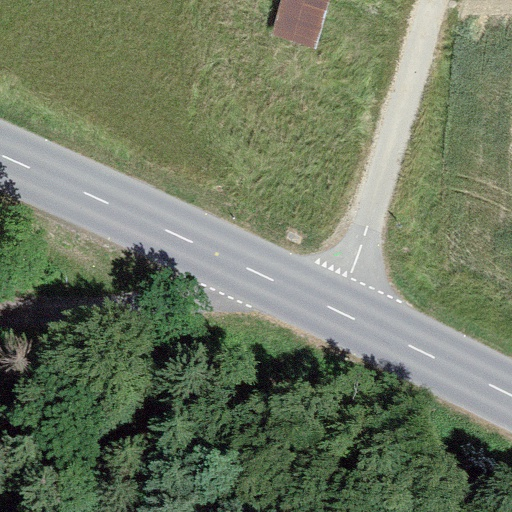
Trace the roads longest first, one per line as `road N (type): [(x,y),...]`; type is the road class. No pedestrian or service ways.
road 1 (tertiary): [(511,396),(0,155)]
road 2 (track): [(429,0),(341,314)]
road 3 (track): [(0,312),(143,306),(249,269)]
